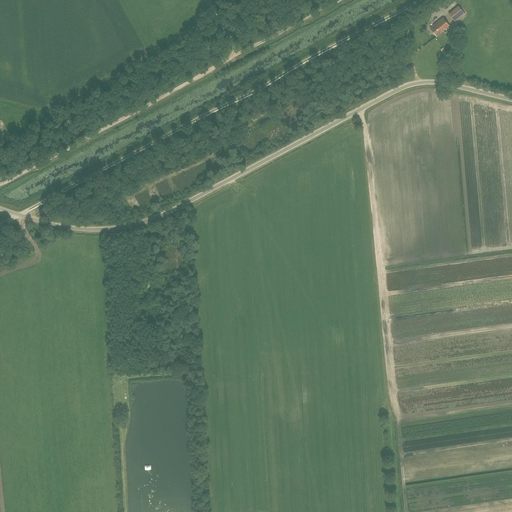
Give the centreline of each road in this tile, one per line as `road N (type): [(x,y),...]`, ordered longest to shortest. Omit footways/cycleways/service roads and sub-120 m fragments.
road 1 (unclassified): [(511,100),(437,82),(404,86),(144,223),(68,227),(0,208)]
road 2 (track): [(511,108),(426,89),(370,114),(405,511)]
road 3 (track): [(422,0),(0,228)]
road 4 (track): [(339,0),(0,184)]
road 5 (track): [(511,265),(384,281)]
road 6 (track): [(386,307),(511,291)]
road 7 (track): [(511,339),(390,355)]
road 8 (track): [(392,377),(511,360)]
